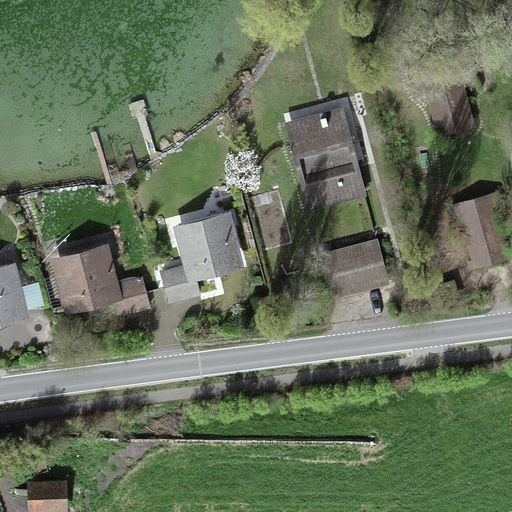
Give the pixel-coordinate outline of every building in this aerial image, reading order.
[(472,124),(460,80),(474,76),(466,46),(427,57),(429,66),(410,72),(415,92),(428,88),(440,132),(472,124)] [(322,120),(288,129),(308,205),(364,190),(346,121),(329,126),(325,114),(320,115),(322,120)] [(474,198),(492,261),(507,257),(493,207),(500,205),(497,192),(474,198)] [(492,261),(474,198),(452,204),(456,217),(463,215),(475,258),(469,260),(471,267),(492,261)] [(182,230),(191,264),(162,271),(169,300),(199,292),(194,271),(236,260),(225,218),(182,230)] [(332,293),(387,279),(377,242),(322,257),(332,293)] [(149,306),(142,277),(111,285),(102,251),(60,262),(71,304),(113,293),(119,314),(149,306)] [(10,270),(0,272),(0,315),(20,311),(10,270)] [(33,483),(35,509),(65,507),(64,481),(33,483)]
